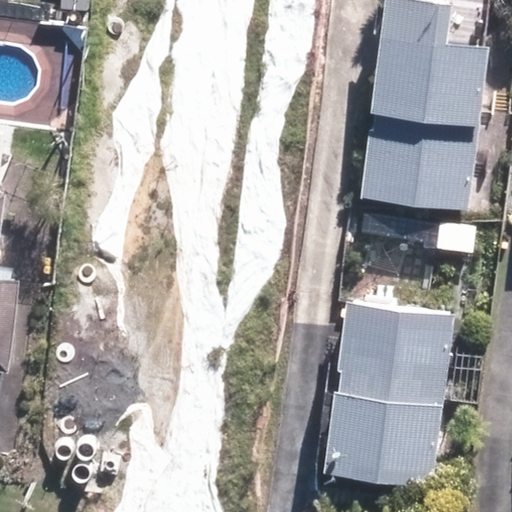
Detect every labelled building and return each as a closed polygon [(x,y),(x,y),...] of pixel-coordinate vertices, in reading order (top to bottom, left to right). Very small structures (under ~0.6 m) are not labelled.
[(385,0),(361,196),(467,210),(493,0),(385,0)] [(79,242),(105,306),(98,309),(144,413),(266,355),(285,179),(288,152),(300,153),(313,69),(155,46),(146,101),(83,92),(69,186),(166,200),(165,209),(79,242)] [(0,366),(13,367),(19,274),(0,273),(6,181),(0,181),(0,366)] [(337,388),(441,399),(451,308),(346,297),(337,388)] [(441,399),(337,388),(328,469),(433,479),(441,399)]
